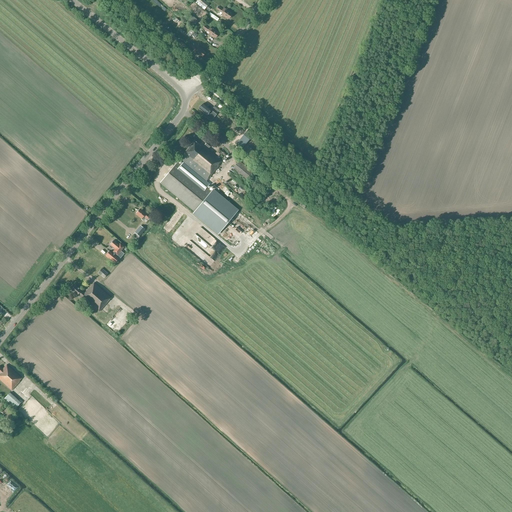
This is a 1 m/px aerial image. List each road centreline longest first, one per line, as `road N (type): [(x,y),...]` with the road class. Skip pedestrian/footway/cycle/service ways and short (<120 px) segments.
road 1 (tertiary): [(0,341),(182,111),(184,94)]
road 2 (tertiary): [(184,94),(70,0)]
road 3 (tertiary): [(184,94),(203,84),(263,0)]
